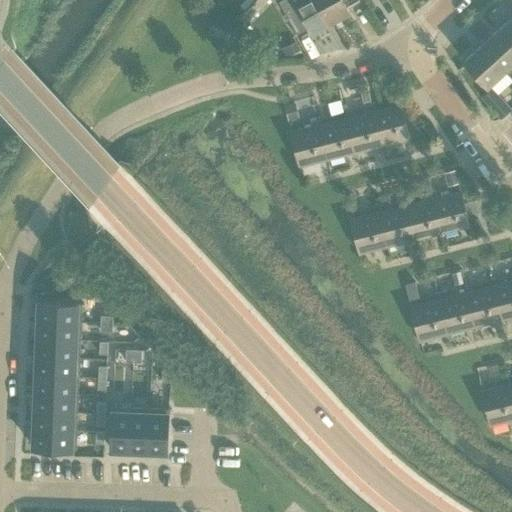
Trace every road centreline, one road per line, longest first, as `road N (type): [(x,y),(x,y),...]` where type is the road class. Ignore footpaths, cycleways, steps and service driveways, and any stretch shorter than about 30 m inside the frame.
road 1 (unclassified): [(422,511),(321,420),(0,73)]
road 2 (residential): [(0,306),(19,252),(116,121),(211,82),(305,73),(419,46)]
road 3 (residential): [(231,511),(228,498),(0,489)]
road 4 (residential): [(486,156),(421,61),(419,46)]
